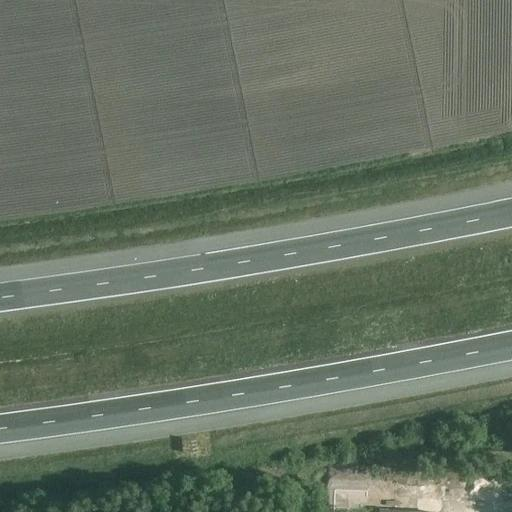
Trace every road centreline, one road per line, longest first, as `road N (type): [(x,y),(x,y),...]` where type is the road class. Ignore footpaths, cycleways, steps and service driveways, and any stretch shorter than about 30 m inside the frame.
road 1 (motorway): [(511,212),(0,298)]
road 2 (motorway): [(0,430),(511,345)]
